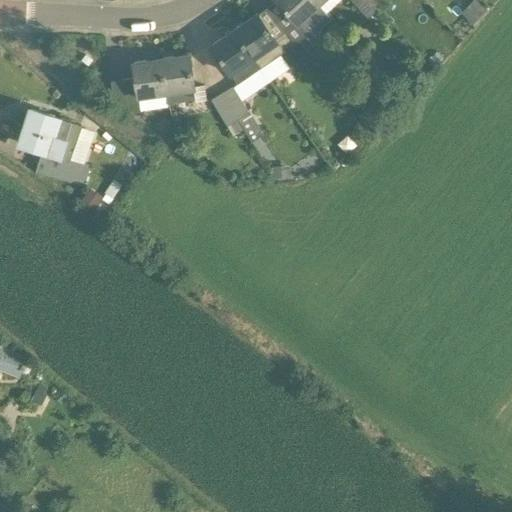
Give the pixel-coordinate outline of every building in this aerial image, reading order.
[(320,6),(314,0),(276,0),(298,25),(320,6)] [(350,0),(367,19),(377,10),(367,0),(350,0)] [(367,0),(377,10),(387,1),(386,0),(367,0)] [(273,38),(256,14),(255,14),(256,15),(234,30),(260,68),(280,54),(290,68),(294,64),(303,75),(312,68),(294,43),(284,29),(273,38)] [(237,85),(260,68),(234,30),(211,46),(231,76),(237,85)] [(312,68),(324,59),(305,35),(294,43),(312,68)] [(194,91),(189,55),(161,59),(168,101),(169,104),(190,101),(191,107),(206,105),(204,89),(194,91)] [(168,101),(161,59),(135,63),(133,63),(136,78),(111,82),(114,105),(127,114),(141,112),(139,99),(166,95),(168,104),(169,104),(168,101)] [(251,144),(263,136),(232,86),(221,93),(243,129),(251,144)] [(232,136),(243,129),(221,93),(210,100),(232,136)] [(62,119),(31,109),(20,144),(43,151),(36,172),(88,189),(94,167),(71,160),(82,125),(62,119)] [(0,368),(20,378),(28,359),(0,347),(0,368)] [(39,406),(44,395),(34,390),(29,401),(39,406)]
